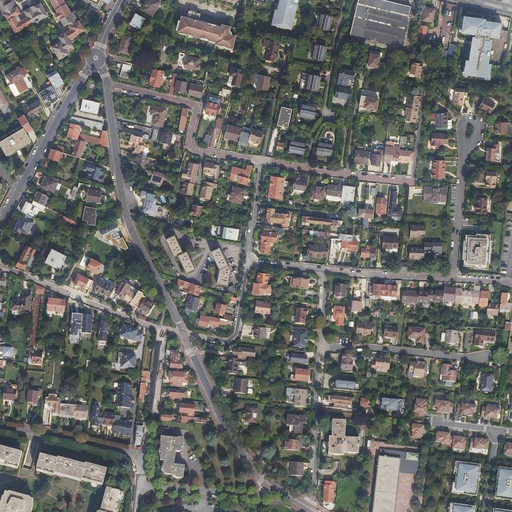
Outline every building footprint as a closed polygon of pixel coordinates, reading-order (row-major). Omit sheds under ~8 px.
[(15,0),(0,0),(0,10),(3,16),(5,15),(9,22),(16,33),(38,21),(39,22),(48,16),(41,3),(34,7),(37,12),(34,13),(31,7),(24,11),(28,18),(19,23),(15,17),(21,14),(21,13),(17,7),(17,8),(13,1),(8,4),(5,0),(15,0)] [(62,49),(59,44),(52,47),(59,60),(69,54),(68,52),(74,49),(71,44),(80,38),(78,34),(85,31),(80,21),(79,22),(73,12),(72,13),(64,0),(53,0),(54,2),(52,3),(57,12),(55,14),(59,21),(60,20),(64,27),(68,24),(71,23),(74,29),(71,30),(59,37),(62,42),(65,48),(62,49)] [(110,0),(84,0),(104,11),(110,0)] [(147,0),(142,9),(153,15),(160,2),(156,0),(147,0)] [(279,0),(277,10),(275,9),(272,25),(292,29),(298,0),(279,0)] [(358,0),(350,34),(401,46),(411,6),(384,0),(358,0)] [(422,20),(433,22),(436,9),(425,7),(422,20)] [(228,30),(229,26),(221,24),(220,26),(199,20),(200,13),(189,10),(189,12),(184,15),(184,16),(183,15),(178,31),(201,37),(208,38),(207,39),(215,41),(215,44),(231,48),(235,34),(231,34),(229,30),(228,30)] [(24,11),(21,13),(21,14),(15,17),(19,23),(28,18),(24,11)] [(129,23),(139,29),(145,19),(136,14),(133,19),(132,18),(129,23)] [(319,28),(329,30),(332,16),(322,14),(319,28)] [(485,20),(463,16),(460,32),(474,34),(471,48),(467,47),(465,61),(467,61),(465,75),(489,78),(491,64),(488,64),(492,40),(490,40),(491,36),(501,38),(503,24),(485,21),(485,20)] [(424,47),(427,26),(420,25),(417,45),(424,47)] [(236,28),(229,26),(228,30),(229,30),(231,34),(235,34),(236,28)] [(119,52),(127,53),(130,37),(123,36),(119,52)] [(83,49),(79,57),(84,59),(86,53),(88,54),(94,41),(88,38),(83,49)] [(267,59),(275,61),(275,58),(277,58),(278,51),(280,43),(270,41),(266,55),(267,56),(267,59)] [(313,59),(322,61),(325,47),(316,45),(313,59)] [(368,66),(384,69),(385,65),(379,63),(381,53),(371,51),(368,66)] [(185,67),(198,70),(201,59),(188,56),(185,67)] [(414,76),(419,77),(420,69),(421,69),(422,64),(412,63),(410,74),(414,75),(414,76)] [(129,78),(132,66),(123,64),(120,76),(129,78)] [(6,75),(12,85),(14,83),(20,94),(28,89),(22,79),(26,76),(20,67),(6,75)] [(227,84),(232,85),(234,76),(236,69),(231,68),(227,84)] [(162,79),(166,80),(167,77),(163,76),(164,72),(153,69),(151,77),(162,79)] [(234,76),(232,85),(238,86),(242,71),(236,69),(234,76)] [(350,80),(354,80),(355,73),(340,70),(339,77),(350,80)] [(55,89),(64,83),(58,73),(49,79),(55,89)] [(256,88),(267,91),(270,77),(260,75),(256,88)] [(307,89),(316,91),(319,77),(309,75),(307,89)] [(162,79),(151,77),(150,84),(160,87),(162,79)] [(348,89),(350,80),(339,77),(337,87),(348,89)] [(175,91),(184,93),(187,83),(177,81),(175,91)] [(56,93),(49,82),(47,83),(49,87),(39,93),(47,107),(51,105),(50,104),(57,100),(57,99),(58,98),(55,94),(56,93)] [(188,94),(202,98),(204,87),(191,84),(188,94)] [(352,90),(348,89),(337,87),(335,97),(341,98),(341,97),(345,98),(345,99),(350,100),(352,90)] [(455,104),(464,105),(465,95),(469,95),(470,90),(457,88),(455,104)] [(421,96),(410,94),(406,115),(408,115),(407,121),(416,123),(418,114),(420,105),(419,105),(421,96)] [(206,113),(216,116),(218,105),(220,99),(210,96),(206,113)] [(366,97),(361,96),(359,105),(364,106),(364,108),(376,110),(378,99),(366,96),(366,97)] [(81,110),(97,114),(100,103),(83,99),(81,110)] [(30,117),(43,109),(37,100),(25,108),(30,117)] [(479,101),(478,110),(486,111),(486,112),(486,113),(491,113),(492,102),(479,101)] [(300,115),(313,118),(315,108),(302,105),(300,115)] [(155,115),(152,128),(154,129),(161,130),(165,114),(163,114),(164,109),(152,106),(150,114),(155,115)] [(278,126),(286,127),(290,109),(282,107),(278,126)] [(188,109),(183,108),(179,129),(181,129),(181,130),(184,131),(187,113),(188,109)] [(447,112),(438,112),(438,127),(448,127),(452,127),(452,120),(449,119),(447,119),(447,112)] [(24,114),(17,118),(26,132),(32,128),(24,114)] [(17,118),(15,115),(0,123),(0,145),(6,156),(31,141),(26,132),(17,118)] [(72,116),(70,123),(81,126),(101,130),(103,123),(72,116)] [(218,138),(223,120),(219,119),(216,130),(214,129),(211,141),(210,141),(208,147),(212,148),(214,148),(215,143),(214,142),(215,138),(218,138)] [(505,134),(506,123),(496,122),(495,133),(505,134)] [(81,126),(70,123),(67,137),(76,139),(87,142),(109,148),(107,132),(103,131),(101,139),(79,133),(81,126)] [(242,129),(233,126),(230,137),(234,139),(234,140),(239,142),(242,130),(242,129)] [(170,145),(174,133),(161,130),(154,129),(152,140),(170,145)] [(264,132),(252,129),(251,133),(250,139),(254,140),(254,142),(261,144),(264,132)] [(251,133),(242,130),(239,142),(239,143),(248,146),(250,139),(251,133)] [(432,145),(438,146),(438,143),(449,144),(449,134),(432,133),(432,145)] [(137,144),(134,153),(137,154),(142,156),(145,146),(141,145),(143,138),(142,138),(132,135),(130,142),(137,144)] [(87,142),(76,139),(74,147),(72,155),(79,158),(81,158),(87,142)] [(289,151),(303,153),(305,143),(291,141),(289,151)] [(394,143),(386,142),(385,147),(384,161),(384,162),(391,163),(391,164),(398,165),(398,161),(399,150),(399,147),(394,147),(394,143)] [(317,153),(331,156),(333,145),(320,143),(317,153)] [(381,161),(384,161),(385,147),(379,146),(375,148),(374,154),(373,154),(372,165),(380,166),(381,161)] [(487,160),(496,160),(497,153),(499,153),(500,148),(488,147),(487,160)] [(56,150),(52,148),(49,158),(59,161),(61,154),(63,154),(62,155),(65,156),(64,160),(67,161),(69,154),(63,152),(56,150)] [(415,152),(399,150),(398,161),(413,162),(414,156),(415,152)] [(359,151),(358,163),(368,164),(370,152),(359,151)] [(147,166),(149,158),(142,156),(137,154),(135,162),(147,166)] [(101,169),(102,165),(86,160),(83,169),(89,171),(87,177),(103,182),(104,178),(102,177),(101,177),(103,169),(101,169)] [(433,177),(443,178),(444,171),(445,171),(446,161),(435,160),(433,177)] [(181,193),(191,195),(193,188),(192,188),(196,171),(197,171),(198,164),(189,162),(187,174),(182,173),(181,181),(184,181),(181,193)] [(220,171),(221,166),(212,164),(212,163),(205,162),(203,171),(215,174),(214,178),(219,179),(219,178),(220,171)] [(232,174),(249,178),(253,166),(248,165),(246,170),(233,167),(231,173),(232,174)] [(165,175),(166,172),(155,168),(151,182),(157,184),(157,185),(161,186),(163,180),(168,182),(170,176),(165,175)] [(487,188),(496,189),(497,173),(487,172),(487,180),(488,180),(487,188)] [(309,187),(311,174),(307,173),(306,180),(299,179),(295,178),(294,178),(293,188),(294,188),(294,190),(296,192),(302,193),(304,191),(304,190),(305,190),(306,186),(309,187)] [(247,184),(249,178),(232,174),(231,178),(234,179),(233,180),(238,182),(238,181),(247,184)] [(42,187),(54,192),(58,182),(46,177),(42,187)] [(284,189),(290,190),(291,182),(285,181),(285,179),(272,177),(270,187),(284,189)] [(343,186),(344,179),(339,178),(338,186),(328,185),(327,194),(342,196),(343,186)] [(212,187),(217,188),(217,184),(205,181),(202,190),(201,190),(200,196),(209,198),(212,187)] [(79,183),(78,187),(88,189),(86,200),(99,203),(100,201),(105,202),(106,195),(101,194),(102,191),(90,189),(91,185),(79,183)] [(311,197),(323,199),(324,188),(312,186),(311,197)] [(355,188),(343,186),(342,196),(341,200),(354,201),(355,188)] [(227,199),(241,203),(245,190),(234,187),(231,195),(229,194),(227,199)] [(284,189),(270,187),(269,197),(282,199),(284,189)] [(439,191),(425,189),(424,203),(434,204),(434,203),(446,204),(448,190),(439,189),(439,191)] [(148,192),(142,191),(141,195),(143,197),(146,198),(144,206),(146,207),(145,211),(145,212),(149,213),(149,214),(155,216),(154,216),(160,218),(161,217),(162,213),(162,211),(156,210),(158,205),(154,204),(155,200),(153,199),(154,195),(148,193),(148,192)] [(38,192),(34,201),(46,207),(48,208),(52,199),(38,192)] [(390,192),(388,215),(401,216),(402,208),(395,208),(397,192),(390,192)] [(475,210),(487,211),(488,199),(478,198),(478,205),(476,205),(475,210)] [(24,208),(19,205),(17,209),(21,211),(33,217),(36,212),(34,211),(29,209),(31,205),(36,207),(44,211),(46,207),(34,201),(32,204),(26,202),(24,208)] [(376,218),(384,219),(386,204),(377,203),(376,218)] [(190,214),(200,216),(202,209),(206,210),(206,208),(194,205),(194,207),(192,206),(190,214)] [(87,224),(94,225),(97,215),(95,214),(96,209),(85,207),(83,220),(88,221),(87,224)] [(282,224),(281,227),(288,228),(289,221),(290,221),(291,214),(275,212),(275,208),(268,208),(266,222),(282,224)] [(365,209),(363,226),(368,226),(368,221),(366,221),(367,217),(373,218),(374,210),(370,210),(367,209),(365,209)] [(33,217),(21,211),(19,215),(21,215),(15,227),(16,228),(14,232),(20,235),(22,231),(28,235),(34,223),(32,221),(34,217),(33,217)] [(339,220),(303,216),(302,222),(320,224),(338,226),(339,220)] [(116,223),(101,231),(102,232),(100,233),(103,238),(105,237),(107,240),(111,239),(113,244),(125,250),(129,248),(123,236),(121,237),(118,231),(120,230),(116,223)] [(421,235),(422,225),(412,224),(411,236),(417,236),(418,234),(420,234),(420,235),(421,235)] [(225,239),(237,241),(239,230),(227,228),(225,239)] [(263,231),(262,241),(272,242),(277,242),(278,233),(263,231)] [(473,269),(489,270),(491,235),(476,234),(476,236),(466,235),(463,266),(473,267),(473,269)] [(177,255),(187,273),(195,269),(187,251),(183,252),(175,235),(166,239),(174,257),(177,255)] [(383,247),(393,249),(393,247),(398,248),(400,237),(384,235),(383,247)] [(332,238),(331,249),(335,249),(335,247),(345,248),(345,250),(355,251),(356,241),(352,241),(352,240),(348,240),(343,239),(341,239),(336,239),(332,238)] [(420,248),(419,257),(424,257),(424,252),(426,252),(433,253),(433,251),(441,252),(442,243),(437,242),(437,241),(432,240),(432,243),(425,242),(425,248),(420,248)] [(261,253),(270,254),(271,242),(262,241),(261,253)] [(322,256),(328,257),(329,248),(326,248),(326,246),(322,245),(322,246),(314,245),(314,246),(308,246),(308,250),(310,250),(309,256),(321,257),(322,256)] [(22,268),(25,269),(28,264),(24,262),(25,261),(28,262),(31,255),(33,256),(36,251),(36,250),(32,248),(27,246),(17,266),(22,268)] [(217,284),(228,286),(231,271),(220,247),(211,252),(219,270),(217,284)] [(418,257),(419,257),(420,248),(410,247),(409,257),(418,258),(418,257)] [(364,258),(366,258),(366,257),(369,257),(370,249),(362,249),(362,256),(364,257),(364,258)] [(46,262),(60,269),(66,257),(52,250),(46,262)] [(255,283),(265,284),(266,284),(267,274),(257,272),(255,283)] [(292,287),(307,289),(308,279),(294,277),(292,287)] [(201,286),(179,279),(177,285),(190,289),(188,293),(198,296),(201,286)] [(110,298),(115,287),(111,284),(110,286),(100,281),(95,290),(106,296),(110,298)] [(126,284),(122,281),(116,293),(119,295),(120,293),(122,294),(120,298),(126,302),(133,306),(135,302),(137,303),(136,306),(139,308),(144,299),(145,299),(146,297),(143,295),(144,293),(139,290),(135,288),(131,286),(132,285),(127,282),(126,284)] [(336,297),(346,297),(346,285),(337,284),(336,297)] [(369,298),(398,300),(400,285),(370,284),(369,298)] [(39,286),(36,285),(36,292),(44,295),(45,289),(39,286)] [(462,291),(461,302),(479,304),(480,292),(479,292),(480,286),(474,286),(473,292),(462,291)] [(265,288),(254,287),(253,294),(264,295),(264,291),(265,288)] [(444,288),(444,291),(443,300),(455,301),(456,288),(444,288)] [(418,291),(418,292),(417,302),(428,303),(428,301),(434,302),(434,301),(435,291),(429,290),(428,292),(418,291)] [(408,293),(405,292),(404,302),(407,302),(417,303),(417,302),(418,292),(408,291),(408,293)] [(444,291),(435,291),(434,301),(443,302),(443,300),(444,291)] [(489,292),(480,291),(480,292),(479,304),(479,305),(487,306),(488,304),(489,292)] [(12,310),(30,312),(32,295),(24,294),(23,302),(13,301),(12,310)] [(500,309),(510,311),(511,304),(507,304),(508,295),(502,294),(500,309)] [(186,308),(197,310),(200,299),(189,296),(186,308)] [(47,310),(64,312),(65,300),(48,299),(47,310)] [(153,304),(145,299),(140,308),(147,313),(153,304)] [(255,312),(270,314),(272,303),(259,301),(258,306),(256,306),(255,312)] [(353,311),(353,312),(354,312),(361,312),(362,303),(353,302),(353,311)] [(216,312),(224,314),(226,306),(218,303),(216,312)] [(487,306),(487,315),(498,316),(498,305),(488,304),(487,306)] [(335,320),(344,321),(345,307),(336,307),(335,320)] [(295,323),(304,324),(305,315),(307,315),(308,309),(297,308),(295,323)] [(83,314),(73,313),(72,329),(71,329),(70,338),(77,338),(77,336),(78,336),(78,332),(82,333),(83,321),(83,314)] [(224,319),(210,316),(210,317),(202,316),(199,325),(208,328),(209,324),(218,326),(219,324),(227,326),(228,320),(224,319)] [(109,319),(108,318),(102,318),(101,318),(100,328),(101,328),(101,330),(99,330),(99,338),(100,338),(106,338),(107,339),(108,331),(106,331),(107,329),(108,329),(109,319)] [(93,322),(83,321),(82,333),(92,333),(93,322)] [(364,336),(371,336),(371,325),(358,324),(357,333),(364,333),(364,336)] [(134,339),(141,341),(143,334),(137,332),(138,330),(124,325),(122,326),(120,333),(121,335),(134,340),(134,339)] [(254,338),(264,339),(266,328),(256,327),(254,338)] [(305,332),(306,328),(293,327),(292,331),(296,331),(295,347),(306,348),(307,343),(308,343),(308,337),(307,337),(308,332),(305,332)] [(384,337),(398,338),(399,328),(385,327),(384,337)] [(417,343),(423,343),(425,329),(409,327),(408,338),(417,339),(417,343)] [(445,343),(456,344),(457,331),(446,330),(445,343)] [(474,346),(482,347),(483,341),(494,342),(495,333),(476,331),(474,346)] [(35,349),(30,348),(29,359),(33,359),(32,362),(37,362),(38,352),(34,352),(35,349)] [(238,359),(247,360),(248,356),(256,357),(257,350),(241,348),(241,351),(235,350),(234,355),(239,355),(238,359)] [(304,355),(305,351),(296,350),(295,354),(292,354),(291,361),(307,363),(307,361),(308,360),(308,358),(307,357),(307,356),(304,355)] [(172,360),(181,361),(176,352),(172,351),(172,360)] [(122,367),(135,369),(136,355),(119,353),(118,363),(123,363),(122,367)] [(365,359),(365,356),(343,354),(342,369),(352,370),(353,367),(355,367),(355,366),(353,366),(353,360),(362,359),(365,359)] [(238,359),(231,358),(230,364),(229,364),(228,373),(237,375),(238,365),(246,366),(247,360),(238,359)] [(371,370),(375,370),(375,369),(389,370),(390,359),(379,358),(379,360),(376,360),(376,363),(372,362),(371,370)] [(172,360),(171,360),(171,368),(182,369),(182,365),(181,361),(172,360)] [(413,376),(423,377),(425,363),(420,363),(419,363),(410,363),(409,372),(413,372),(413,376)] [(442,375),(444,375),(443,380),(443,381),(456,382),(457,371),(452,371),(452,365),(443,364),(442,375)] [(295,380),(308,382),(310,371),(297,369),(295,380)] [(171,386),(178,387),(179,383),(178,383),(179,372),(170,372),(169,379),(170,379),(170,382),(171,382),(171,386)] [(482,373),(480,391),(491,392),(493,374),(482,373)] [(247,380),(236,379),(234,393),(245,394),(247,380)] [(130,383),(123,383),(121,395),(128,396),(130,383)] [(4,394),(3,399),(16,400),(18,390),(17,390),(18,386),(17,385),(12,384),(12,385),(11,389),(6,389),(4,388),(4,394)] [(42,397),(43,389),(34,388),(32,406),(37,406),(37,404),(38,404),(38,396),(42,397)] [(295,406),(306,407),(307,391),(291,389),(291,395),(296,396),(295,406)] [(169,396),(169,399),(184,400),(184,397),(189,397),(190,392),(179,391),(177,391),(177,390),(168,390),(168,395),(169,396)] [(335,403),(344,404),(345,396),(336,395),(335,403)] [(61,403),(61,400),(57,399),(57,396),(50,396),(50,398),(46,398),(45,406),(47,406),(50,409),(50,412),(53,412),(53,415),(59,416),(61,403)] [(415,416),(424,417),(424,413),(426,413),(427,402),(425,401),(426,400),(417,399),(416,405),(415,404),(414,412),(415,412),(415,416)] [(450,402),(436,400),(435,406),(437,407),(437,411),(449,413),(449,412),(453,413),(454,403),(450,403),(450,402)] [(65,403),(61,403),(59,416),(75,417),(76,406),(65,405),(65,403)] [(188,417),(197,417),(198,405),(182,403),(182,410),(188,410),(188,417)] [(476,405),(467,404),(462,404),(458,404),(457,413),(461,414),(466,415),(472,416),(473,411),(475,412),(476,405)] [(98,424),(102,424),(104,413),(100,413),(100,407),(99,407),(99,405),(96,405),(95,407),(94,406),(94,412),(93,412),(92,423),(92,426),(93,426),(94,428),(96,428),(97,427),(98,427),(98,424)] [(88,418),(89,407),(76,406),(75,417),(74,419),(79,420),(80,417),(88,418)] [(247,422),(257,423),(259,407),(247,406),(247,412),(248,412),(247,422)] [(482,407),(481,416),(485,417),(497,419),(498,414),(500,415),(501,408),(486,407),(482,407)] [(104,413),(102,424),(114,425),(113,432),(117,433),(119,415),(115,415),(115,414),(104,413)] [(119,415),(117,433),(122,433),(122,434),(124,435),(126,421),(120,420),(120,415),(119,415)] [(289,434),(302,435),(304,417),(289,415),(287,426),(290,426),(289,434)] [(126,421),(124,435),(131,436),(133,420),(128,419),(127,421),(126,421)] [(328,454),(344,455),(344,452),(358,453),(358,445),(360,445),(360,443),(359,443),(359,438),(345,437),(346,421),(333,420),(332,436),(329,436),(328,454)] [(423,425),(423,421),(414,420),(414,424),(413,424),(412,431),(413,431),(412,437),(421,439),(421,437),(423,437),(424,425),(423,425)] [(134,445),(134,446),(134,449),(139,450),(142,422),(137,421),(136,425),(138,425),(138,427),(137,427),(137,429),(138,429),(137,434),(135,445),(134,445)] [(186,423),(169,421),(168,428),(186,430),(186,423)] [(453,445),(452,448),(465,450),(466,440),(464,440),(465,437),(450,436),(450,433),(439,432),(438,433),(437,433),(436,442),(442,442),(442,443),(453,445)] [(160,460),(164,460),(163,470),(165,470),(165,473),(172,475),(176,476),(176,477),(183,478),(185,465),(174,464),(176,451),(180,451),(181,445),(182,446),(183,438),(178,437),(178,438),(161,436),(160,440),(162,441),(160,452),(161,452),(160,460)] [(475,439),(471,438),(470,448),(474,448),(474,449),(481,450),(481,449),(487,450),(488,441),(487,441),(487,440),(475,438),(475,439)] [(300,451),(301,441),(286,439),(286,444),(286,450),(300,451)] [(511,443),(507,443),(506,445),(505,445),(503,455),(511,456),(511,443)] [(0,448),(0,461),(18,467),(22,452),(1,446),(0,448)] [(372,511),(394,511),(399,472),(417,474),(418,461),(419,461),(420,454),(408,452),(408,453),(380,449),(379,457),(379,456),(372,511)] [(82,478),(103,483),(107,468),(86,462),(85,464),(58,456),(58,457),(41,453),(36,467),(54,473),(54,471),(82,479),(82,478)] [(303,463),(292,462),(291,475),(303,476),(303,463)] [(457,464),(464,465),(464,463),(455,462),(454,474),(457,474),(457,471),(456,471),(457,464)] [(476,486),(477,486),(479,475),(477,474),(478,467),(470,466),(464,466),(464,465),(457,464),(456,471),(457,471),(457,474),(456,481),(455,484),(454,484),(453,491),(461,492),(461,491),(466,492),(466,493),(475,494),(476,486)] [(477,474),(479,475),(480,465),(470,464),(470,466),(478,467),(477,474)] [(499,467),(498,477),(499,477),(500,469),(509,470),(509,469),(499,467)] [(499,477),(498,477),(497,483),(496,489),(498,489),(497,497),(505,498),(505,497),(511,497),(511,498),(511,471),(509,471),(509,470),(500,469),(499,477)] [(324,501),(332,502),(334,486),(334,482),(326,481),(325,485),(323,501),(324,501)] [(460,494),(461,492),(453,491),(454,484),(455,484),(456,481),(453,481),(451,493),(460,494)] [(476,496),(477,486),(476,486),(475,494),(466,493),(466,495),(476,496)] [(116,511),(122,492),(107,488),(101,511),(99,511),(98,511),(116,511)] [(498,489),(496,489),(495,498),(505,499),(505,498),(497,497),(498,489)] [(31,511),(33,506),(30,505),(31,504),(23,501),(22,502),(16,501),(17,500),(9,498),(9,499),(5,498),(3,507),(6,508),(4,511),(31,511)]
